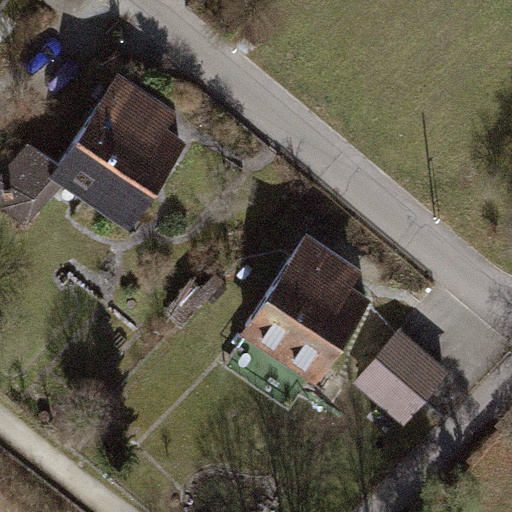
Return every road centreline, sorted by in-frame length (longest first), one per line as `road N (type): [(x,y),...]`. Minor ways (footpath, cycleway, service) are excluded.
road 1 (track): [(0,415),(123,511),(381,511),(511,369)]
road 2 (residential): [(144,0),(511,306)]
